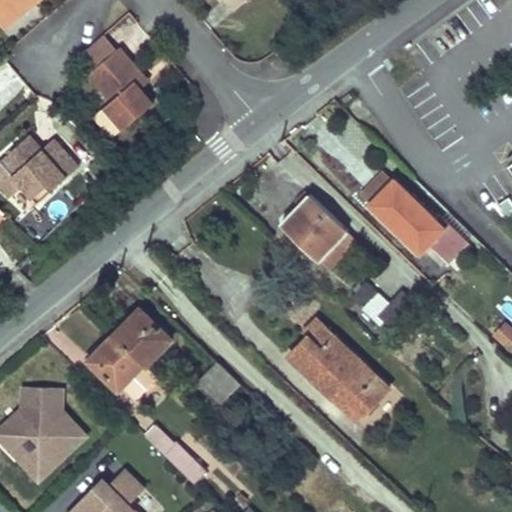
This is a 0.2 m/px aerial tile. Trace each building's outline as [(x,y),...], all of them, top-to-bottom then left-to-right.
[(0,0),(0,28),(3,32),(39,0),(0,0)] [(235,0),(222,0),(222,1),(232,13),(240,6),(235,0)] [(103,36),(78,57),(93,74),(117,53),(103,36)] [(93,74),(89,77),(111,103),(91,119),(111,141),(153,106),(140,93),(134,86),(143,78),(119,51),(117,53),(93,74)] [(143,78),(134,86),(140,93),(149,86),(143,78)] [(371,114),(358,98),(344,109),(360,124),(371,114)] [(26,138),(20,144),(14,150),(39,152),(31,143),(26,138)] [(51,142),(39,152),(45,158),(56,148),(51,142)] [(14,150),(0,161),(0,190),(10,198),(21,189),(31,200),(45,189),(49,194),(76,169),(56,148),(45,158),(39,152),(14,150)] [(384,169),(360,193),(370,202),(393,179),(384,169)] [(393,179),(370,202),(411,244),(421,235),(440,254),(458,236),(438,217),(435,221),(393,179)] [(45,189),(31,200),(35,205),(49,194),(45,189)] [(311,196),(283,224),(319,259),(346,231),(311,196)] [(21,224),(40,239),(49,228),(30,213),(21,224)] [(364,280),(350,295),(380,323),(382,321),(390,329),(416,303),(402,288),(383,308),(372,297),(378,293),(364,280)] [(141,306),(115,333),(144,361),(146,363),(171,337),(141,306)] [(308,338),(290,356),(332,396),(339,389),(364,412),(388,387),(316,318),(303,332),(308,338)] [(511,330),(507,325),(496,335),(510,349),(511,347),(511,330)] [(115,333),(90,358),(119,387),(122,383),(137,397),(158,375),(146,363),(144,361),(115,333)] [(219,362),(200,380),(226,405),(235,396),(233,393),(242,385),(219,362)] [(85,435),(61,409),(61,389),(20,388),(20,408),(4,423),(3,444),(37,480),(85,435)] [(339,389),(332,396),(357,420),(364,412),(339,389)] [(156,424),(146,435),(193,482),(205,469),(176,440),(174,441),(156,424)] [(102,490),(96,484),(70,511),(71,511),(135,511),(127,504),(143,488),(123,468),(107,484),(102,490)] [(102,478),(96,484),(102,490),(107,484),(102,478)]
